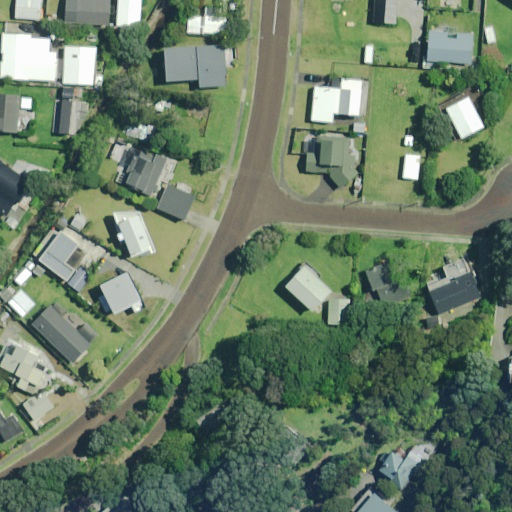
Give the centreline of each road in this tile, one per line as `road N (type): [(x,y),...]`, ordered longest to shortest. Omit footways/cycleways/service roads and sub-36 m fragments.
road 1 (residential): [(243,208),(215,272),(138,379),(0,495)]
road 2 (residential): [(511,201),(474,225),(243,208)]
road 3 (residential): [(276,0),(268,100),(243,208)]
